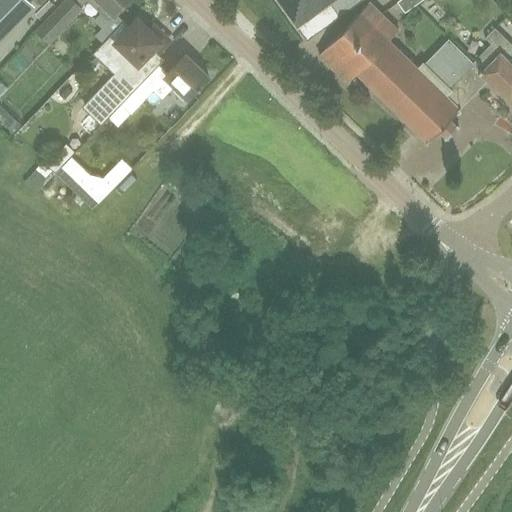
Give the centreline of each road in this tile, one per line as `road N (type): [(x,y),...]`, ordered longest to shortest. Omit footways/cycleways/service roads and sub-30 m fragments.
road 1 (residential): [(466,254),(196,0)]
road 2 (primary): [(511,324),(406,511)]
road 3 (primary): [(432,511),(511,388)]
